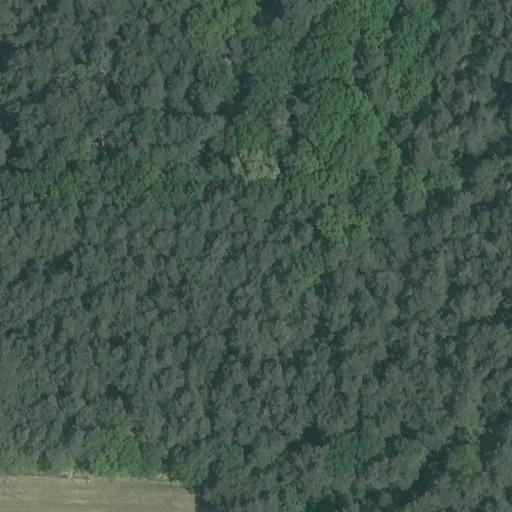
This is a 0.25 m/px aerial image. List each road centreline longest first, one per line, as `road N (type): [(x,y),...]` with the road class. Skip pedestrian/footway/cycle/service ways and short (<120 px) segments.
road 1 (track): [(0,210),(109,211),(352,185)]
road 2 (track): [(352,185),(445,0)]
road 3 (track): [(298,0),(236,17),(174,0)]
